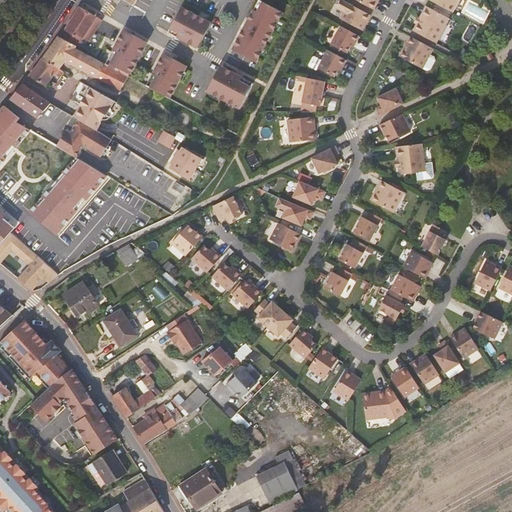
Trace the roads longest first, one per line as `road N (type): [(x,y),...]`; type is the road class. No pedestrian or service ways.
road 1 (residential): [(286,292),(355,169),(350,100),(403,0)]
road 2 (residential): [(511,247),(473,242),(422,332),(383,359),(354,352),(286,292)]
road 3 (residential): [(176,511),(61,331),(0,275)]
